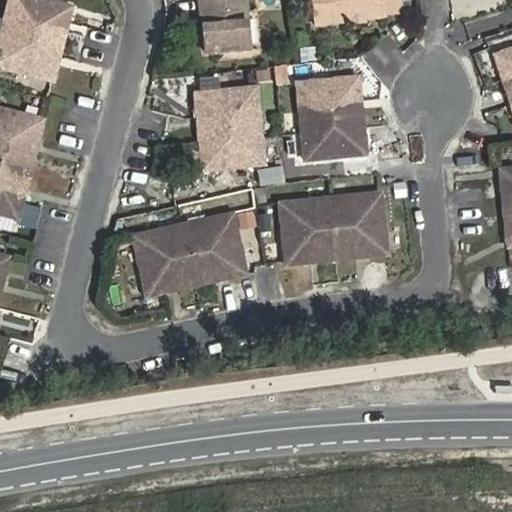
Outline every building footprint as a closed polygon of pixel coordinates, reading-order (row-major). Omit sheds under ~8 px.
[(9,0),(0,36),(0,40),(60,56),(73,5),(52,0),(9,0)] [(199,0),(205,54),(250,49),(244,0),(199,0)] [(310,0),(314,24),(387,15),(387,13),(402,11),(401,0),(310,0)] [(0,40),(0,70),(53,84),(60,56),(0,40)] [(503,80),(511,77),(511,48),(495,54),(503,80)] [(289,64),(275,66),(277,86),(291,84),(289,64)] [(301,135),(363,128),(358,77),(296,83),(301,135)] [(511,109),(511,77),(503,80),(511,109)] [(256,88),(194,94),(199,145),(262,139),(256,88)] [(0,162),(31,170),(44,120),(0,108),(0,162)] [(363,128),(301,135),(304,161),(366,155),(363,128)] [(202,171),(264,165),(262,139),(199,145),(202,171)] [(0,215),(18,221),(31,170),(0,162),(0,215)] [(511,168),(499,170),(501,197),(511,195),(511,168)] [(330,198),(337,261),(387,255),(381,193),(330,198)] [(507,248),(511,247),(511,195),(501,197),(507,248)] [(330,198),(278,203),(284,266),(337,261),(330,198)] [(232,214),(183,225),(197,286),(246,275),(232,214)] [(132,236),(146,298),(197,286),(183,225),(132,236)] [(0,292),(9,258),(0,255),(0,292)]
